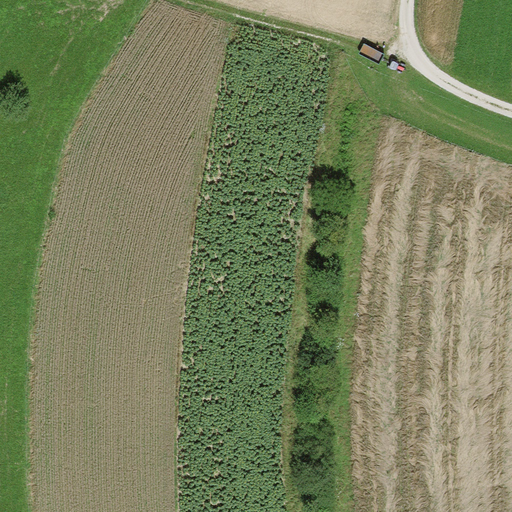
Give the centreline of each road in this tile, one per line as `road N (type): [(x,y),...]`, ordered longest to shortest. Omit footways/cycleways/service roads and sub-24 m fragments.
road 1 (track): [(408,52),(205,0)]
road 2 (track): [(511,114),(412,63),(407,0)]
